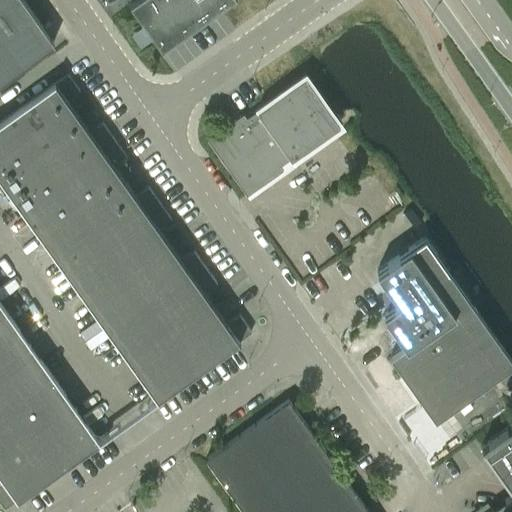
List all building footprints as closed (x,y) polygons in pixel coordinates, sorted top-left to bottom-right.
[(0,0),(0,78),(53,41),(23,0),(0,0)] [(133,0),(128,4),(161,49),(229,0),(133,0)] [(0,119),(0,168),(77,114),(66,98),(79,89),(67,72),(0,119)] [(337,122),(303,74),(245,116),(238,115),(210,135),(209,142),(243,189),(250,190),(278,170),(279,164),(337,122)] [(77,114),(0,168),(0,178),(19,204),(113,137),(101,120),(88,130),(77,114)] [(113,137),(19,204),(42,236),(123,178),(112,163),(125,153),(113,137)] [(123,178),(42,236),(64,268),(159,201),(147,184),(134,194),(123,178)] [(159,201),(64,268),(87,300),(168,242),(157,226),(170,217),(159,201)] [(389,354),(434,418),(511,362),(511,359),(424,235),(376,269),(398,300),(382,312),(405,343),(389,354)] [(168,242),(87,300),(110,332),(204,265),(193,249),(180,258),(168,242)] [(204,265),(110,332),(133,364),(214,306),(203,290),(216,281),(204,265)] [(214,306),(133,364),(156,397),(251,329),(238,312),(225,321),(214,306)] [(6,310),(0,314),(0,362),(29,342),(6,310)] [(29,342),(0,362),(0,410),(52,374),(29,342)] [(52,374),(0,410),(0,459),(74,406),(52,374)] [(74,406),(0,459),(0,474),(4,480),(0,482),(0,501),(3,506),(98,439),(74,406)]
